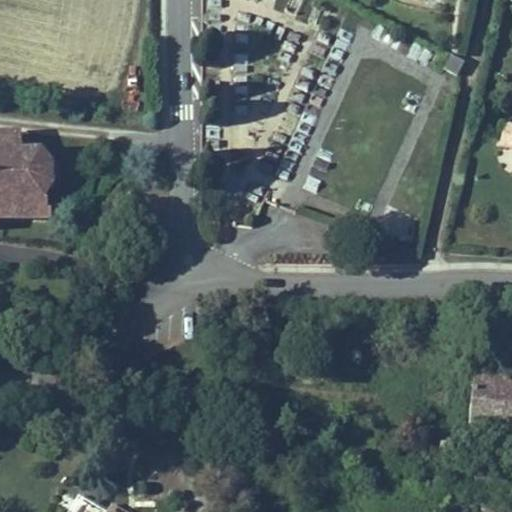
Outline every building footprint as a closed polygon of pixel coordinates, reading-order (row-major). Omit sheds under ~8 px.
[(511,141),(511,122),(504,120),(500,139),(511,141)] [(0,143),(25,143),(24,126),(0,126),(0,143)] [(58,155),(44,142),(25,143),(0,143),(0,225),(1,225),(1,217),(45,216),(54,216),(54,205),(50,205),(50,191),(59,178),(58,155)] [(469,426),(511,429),(511,372),(506,372),(473,370),(472,387),(469,426)] [(133,511),(113,502),(110,509),(115,511),(133,511)]
